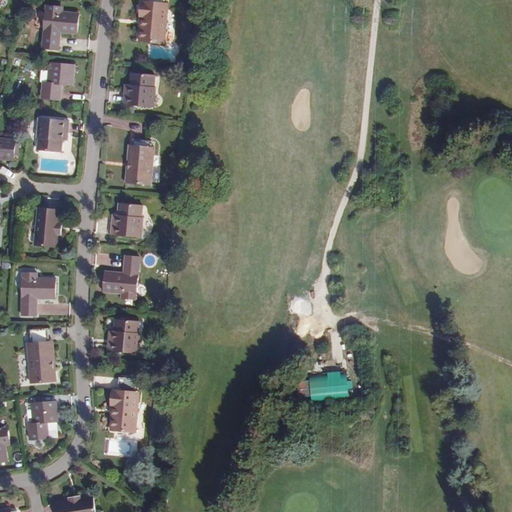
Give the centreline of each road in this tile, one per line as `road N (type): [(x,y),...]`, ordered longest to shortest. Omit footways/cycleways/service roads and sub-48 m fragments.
road 1 (track): [(376,0),(359,155),(327,250),(338,357)]
road 2 (residential): [(34,479),(62,462),(78,433),(75,324),(88,194)]
road 3 (residential): [(88,194),(107,0)]
